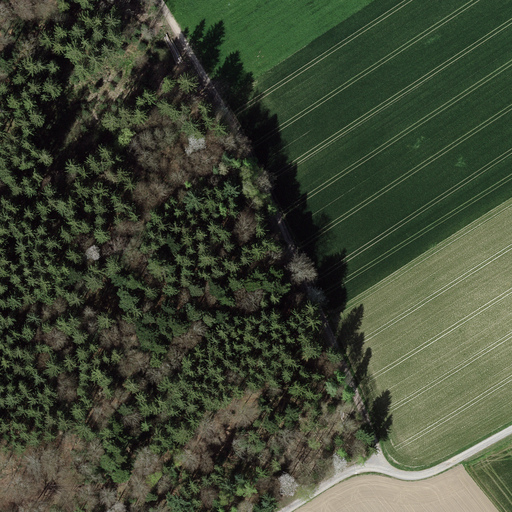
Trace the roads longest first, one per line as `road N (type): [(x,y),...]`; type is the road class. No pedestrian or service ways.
road 1 (track): [(158,0),(267,189),(384,467)]
road 2 (track): [(384,467),(424,474),(511,429)]
road 3 (track): [(274,511),(348,463),(384,467)]
